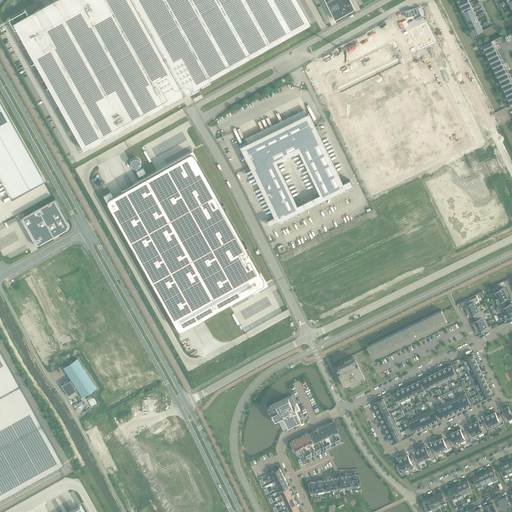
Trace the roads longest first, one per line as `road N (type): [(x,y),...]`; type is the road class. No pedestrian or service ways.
road 1 (unclassified): [(0,287),(124,511)]
road 2 (unclassified): [(308,337),(198,118)]
road 3 (residential): [(362,398),(394,450),(501,397),(477,344)]
road 4 (unclassified): [(308,337),(511,240)]
road 5 (unclassified): [(198,118),(389,14)]
road 6 (unclassified): [(382,2),(193,108)]
road 7 (tertiary): [(186,401),(89,229)]
road 8 (tertiary): [(82,233),(178,405)]
road 9 (tertiary): [(89,229),(0,68)]
road 10 (tertiary): [(0,85),(82,233)]
road 11 (unclassified): [(488,120),(430,0)]
road 12 (residential): [(362,398),(477,344)]
road 13 (tertiary): [(240,511),(186,401)]
